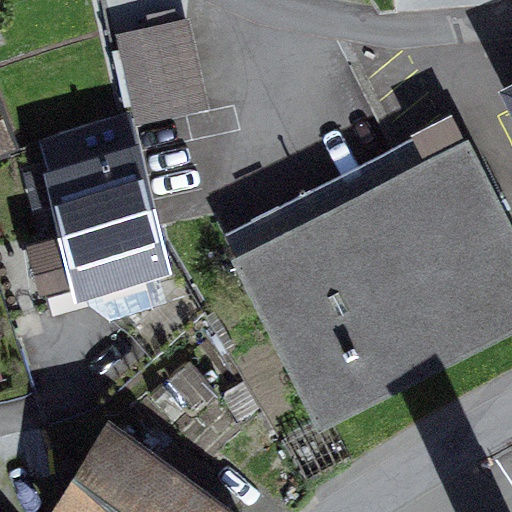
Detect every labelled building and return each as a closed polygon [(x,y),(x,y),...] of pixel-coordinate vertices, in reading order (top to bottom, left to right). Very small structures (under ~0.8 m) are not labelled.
[(188,14),(118,31),(138,124),(208,106),(188,14)] [(511,71),(499,78),(511,104),(511,71)] [(0,151),(17,145),(0,98),(0,151)] [(221,232),(318,422),(511,325),(511,223),(454,107),(412,127),(416,135),(221,232)] [(48,158),(43,159),(61,229),(27,237),(40,288),(74,282),(76,290),(81,289),(131,331),(155,358),(207,312),(166,245),(128,108),(42,135),(48,158)] [(244,511),(108,411),(46,511),(244,511)]
